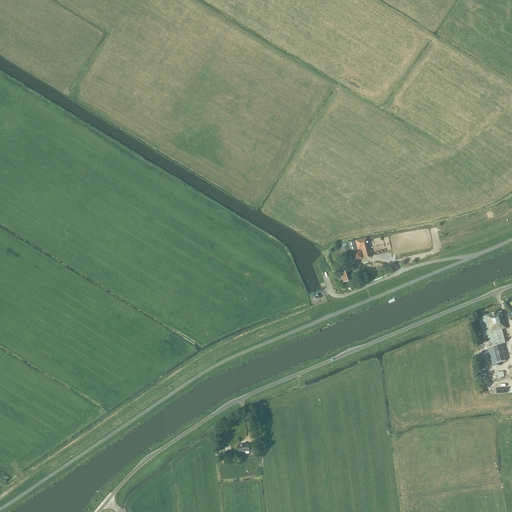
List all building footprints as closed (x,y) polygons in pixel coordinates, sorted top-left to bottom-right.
[(351,253),(358,251),(362,250),(364,259),(372,257),(367,238),(363,239),(348,243),(349,246),(341,248),(345,264),(353,262),(351,253)] [(344,285),(351,283),(349,278),(347,272),(340,274),(344,285)] [(486,317),(479,319),(484,340),(492,339),(494,347),(488,349),(494,368),(500,366),(500,364),(506,362),(502,345),(506,344),(502,330),(506,329),(502,312),(486,316),(486,317)] [(239,458),(244,457),(243,453),(250,452),(249,445),(238,446),(239,458)] [(224,461),(231,459),(230,452),(222,453),(224,461)]
